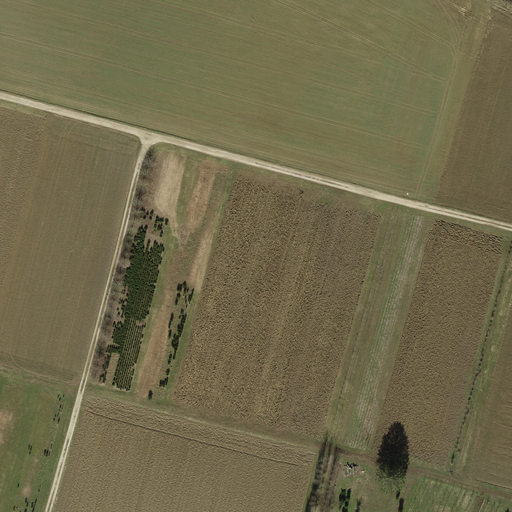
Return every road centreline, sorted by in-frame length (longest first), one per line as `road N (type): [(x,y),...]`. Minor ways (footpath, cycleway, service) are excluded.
road 1 (track): [(0,96),(511,229)]
road 2 (track): [(49,511),(149,135)]
